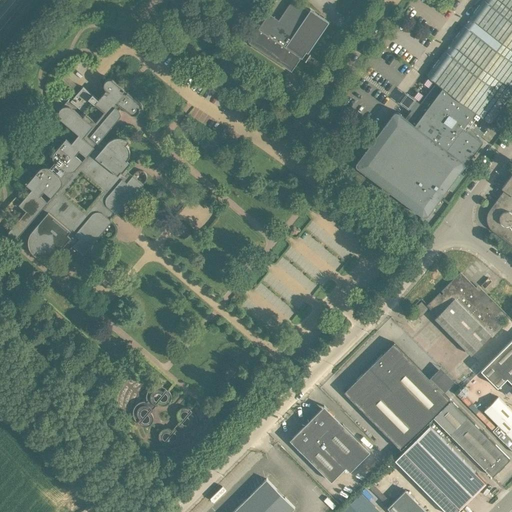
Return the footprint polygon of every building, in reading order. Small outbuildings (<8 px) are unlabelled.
[(278,21),(268,14),(249,43),(291,72),(300,59),(305,62),(310,55),(310,54),(309,55),(308,54),(329,23),(310,10),(309,11),(292,0),(278,21)] [(428,214),(463,167),(482,142),(475,136),(476,133),(475,132),(477,128),(484,133),(487,128),(485,127),(489,122),(491,124),(511,95),(511,0),(482,0),(426,75),(439,84),(435,89),(432,87),(413,112),(420,117),(414,125),(398,112),(397,112),(396,112),(395,112),(394,112),(393,113),(357,162),(356,163),(356,164),(356,165),(356,166),(356,167),(357,168),(422,215),(423,216),(424,216),(425,216),(426,216),(427,215),(428,214)] [(67,242),(83,255),(111,221),(110,221),(113,217),(115,214),(117,215),(143,185),(126,170),(131,162),(128,160),(129,158),(130,155),(130,153),(129,149),(128,146),(131,143),(127,140),(123,139),(117,138),(113,140),(110,141),(105,145),(101,141),(121,116),(121,115),(121,113),(119,110),(121,108),(129,114),(133,117),(136,116),(138,113),(140,110),(142,109),(140,103),(113,81),(110,79),(106,79),(103,82),(103,86),(106,90),(97,100),(80,85),(58,110),(57,114),(58,118),(60,120),(78,135),(71,143),(65,138),(53,152),(53,155),(53,158),(55,162),(49,168),(46,167),(44,167),(42,167),(39,169),(26,185),(31,190),(18,205),(25,212),(7,232),(7,235),(8,239),(13,240),(15,240),(34,219),(38,223),(29,234),(28,237),(27,243),(28,248),(31,252),(35,257),(38,253),(44,255),(47,256),(51,254),(53,252),(54,251),(57,254),(67,242)] [(481,137),(484,133),(477,128),(475,132),(476,133),(481,137)] [(365,178),(356,171),(352,177),(361,183),(365,178)] [(511,173),(502,188),(504,190),(490,210),(490,216),(489,218),(490,223),(492,224),(493,230),(511,244),(511,173)] [(416,322),(444,349),(462,368),(511,319),(466,272),(416,322)] [(511,338),(481,370),(505,394),(511,387),(511,338)] [(429,379),(394,343),(344,392),(401,449),(450,400),(443,393),(443,392),(448,387),(449,387),(455,382),(441,368),(429,379)] [(451,400),(456,394),(460,390),(456,386),(449,387),(448,387),(443,392),(451,400)] [(484,411),(498,425),(492,431),(508,447),(511,450),(511,411),(498,397),(484,411)] [(449,434),(492,477),(510,459),(467,416),(451,400),(433,418),(449,434)] [(324,406),(308,421),(307,423),(353,469),(370,452),(324,406)] [(190,407),(182,413),(193,428),(202,422),(190,407)] [(307,423),(305,425),(290,440),(331,482),(346,467),(350,472),(353,469),(307,423)] [(446,511),(456,511),(460,508),(486,482),(430,425),(395,460),(446,511)] [(290,511),(295,508),(266,479),(232,511),(290,511)] [(372,483),(364,491),(371,498),(376,493),(387,503),(390,500),(372,483)] [(391,511),(427,511),(405,490),(387,508),(391,511)] [(341,511),(380,511),(361,493),(341,511)]
